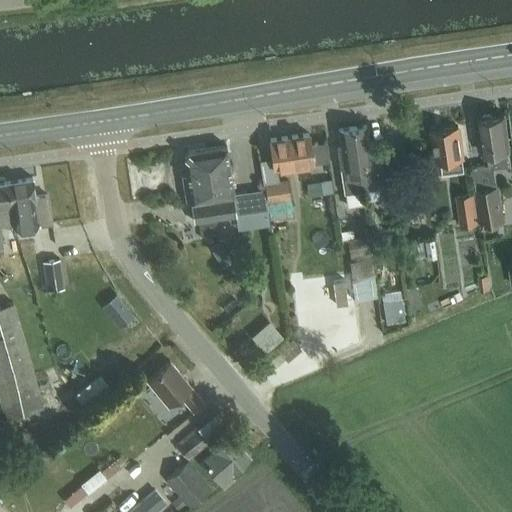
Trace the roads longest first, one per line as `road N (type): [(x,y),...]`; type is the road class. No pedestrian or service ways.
road 1 (unclassified): [(340,511),(134,264),(112,202),(105,121)]
road 2 (primary): [(105,121),(511,58)]
